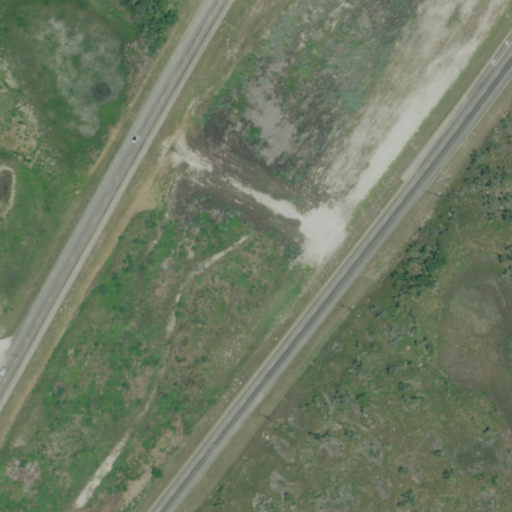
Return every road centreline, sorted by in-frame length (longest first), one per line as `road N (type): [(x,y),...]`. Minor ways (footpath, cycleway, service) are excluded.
road 1 (trunk): [(156,511),(511,49)]
road 2 (trunk): [(216,0),(0,383)]
